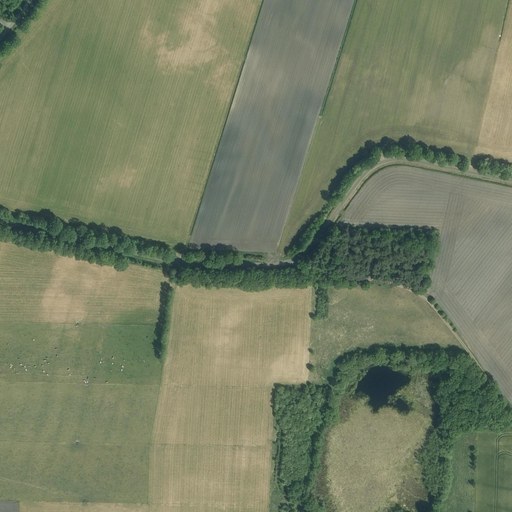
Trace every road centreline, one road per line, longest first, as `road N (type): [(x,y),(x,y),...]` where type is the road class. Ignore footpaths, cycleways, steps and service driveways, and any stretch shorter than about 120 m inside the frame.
road 1 (unclassified): [(511,180),(385,160),(358,180),(301,255),(269,264),(168,260),(0,222)]
road 2 (track): [(292,259),(423,297),(511,411)]
